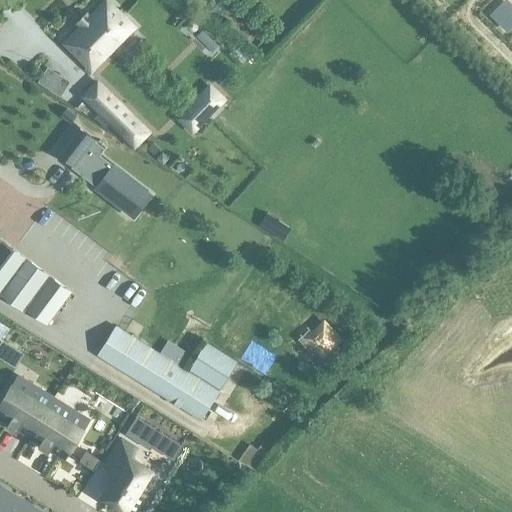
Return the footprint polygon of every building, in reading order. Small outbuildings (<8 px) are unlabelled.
[(65,43),(92,70),(134,27),(108,0),(65,43)] [(99,81),(84,95),(133,145),(148,131),(99,81)] [(202,95),(215,107),(222,100),(209,87),(202,95)] [(77,116),(67,108),(61,115),(71,123),(77,116)] [(76,123),(55,151),(73,164),(71,167),(96,185),(94,188),(128,214),(147,189),(100,154),(105,147),(98,142),(98,141),(76,123)] [(162,152),(157,158),(156,158),(163,165),(169,159),(162,152)] [(478,206),(450,231),(462,245),(490,219),(478,206)] [(4,241),(0,246),(0,295),(1,294),(24,311),(26,308),(42,320),(48,324),(72,292),(66,288),(4,241)] [(117,326),(99,354),(202,419),(219,391),(117,326)] [(16,384),(0,409),(0,424),(7,429),(4,433),(14,440),(16,436),(26,443),(50,406),(16,384)] [(50,406),(26,443),(37,450),(35,454),(45,460),(48,456),(61,465),(84,429),(50,406)] [(154,436),(172,448),(178,452),(182,445),(139,417),(128,436),(146,448),(154,436)] [(239,460),(257,473),(273,454),(261,446),(259,450),(250,444),(239,460)] [(173,459),(178,452),(172,448),(168,456),(173,459)] [(112,482),(97,505),(108,511),(135,511),(141,503),(134,498),(146,479),(126,466),(131,458),(117,449),(101,474),(112,482)] [(80,460),(95,470),(101,459),(87,450),(80,460)] [(145,488),(159,497),(177,467),(153,451),(140,472),(151,479),(145,488)] [(0,511),(1,511),(8,503),(9,503),(10,501),(0,493),(0,511)] [(8,503),(1,511),(22,511),(9,503),(8,503)]
